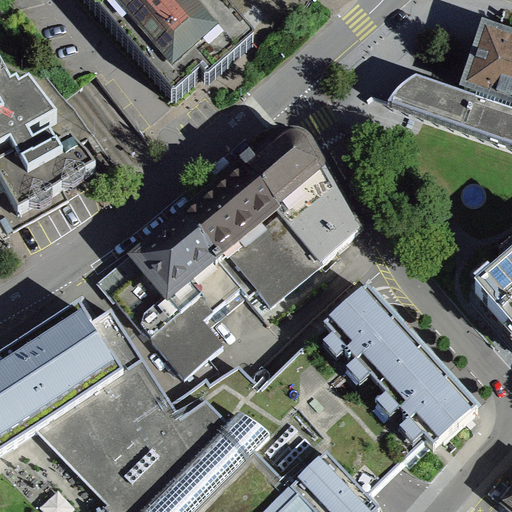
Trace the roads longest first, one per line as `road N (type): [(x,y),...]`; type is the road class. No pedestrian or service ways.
road 1 (residential): [(289,85),(388,246),(511,394)]
road 2 (residential): [(289,85),(83,255),(0,303)]
road 3 (residential): [(382,0),(289,85)]
